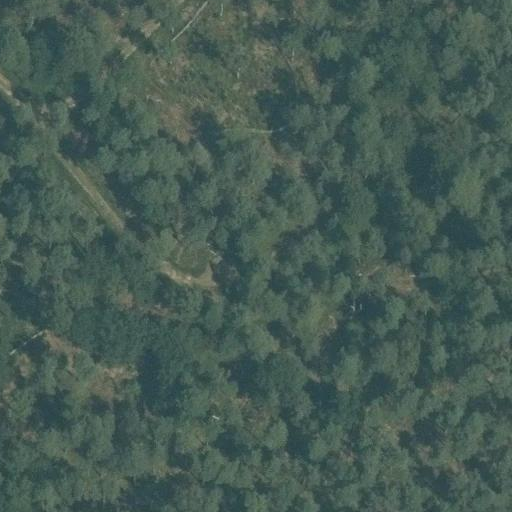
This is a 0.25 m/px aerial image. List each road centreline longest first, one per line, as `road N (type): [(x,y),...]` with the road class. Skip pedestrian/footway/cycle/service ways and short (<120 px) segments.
road 1 (track): [(0,83),(59,130),(77,181),(104,220),(296,366),(438,511)]
road 2 (track): [(169,0),(0,163)]
